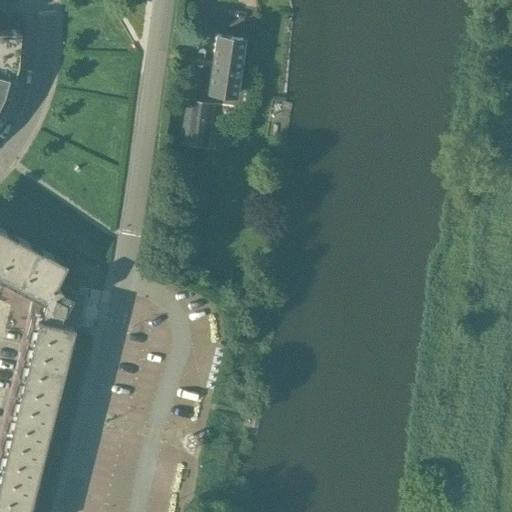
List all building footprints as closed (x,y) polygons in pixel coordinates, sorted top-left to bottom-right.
[(0,108),(7,94),(16,62),(18,29),(17,29),(5,29),(5,17),(0,12),(0,108)] [(234,95),(242,38),(215,35),(208,91),(234,95)] [(207,147),(214,103),(186,100),(180,143),(207,147)] [(189,166),(192,147),(182,145),(179,164),(189,166)] [(0,228),(0,278),(32,296),(0,424),(0,511),(23,511),(70,325),(76,298),(50,285),(63,262),(0,228)]
